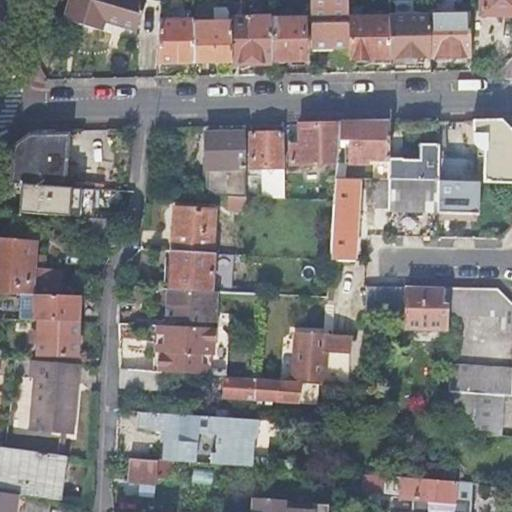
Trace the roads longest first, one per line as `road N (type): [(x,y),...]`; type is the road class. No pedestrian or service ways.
road 1 (unclassified): [(0,106),(511,93)]
road 2 (unclassified): [(377,262),(511,264)]
